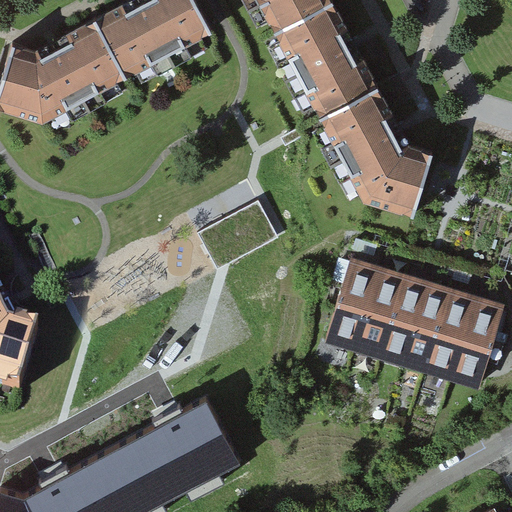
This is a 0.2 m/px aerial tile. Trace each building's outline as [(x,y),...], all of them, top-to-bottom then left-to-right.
[(140,0),(39,55),(12,48),(0,97),(0,119),(48,131),(215,41),(192,0),(140,0)] [(321,0),(249,0),(312,120),(317,129),(357,207),(410,224),(430,162),(401,153),(321,0)] [(259,202),(198,234),(217,270),(223,267),(278,239),(259,202)] [(505,301),(353,254),(326,340),(479,387),(505,301)] [(0,299),(0,384),(21,391),(39,331),(12,323),(0,299)] [(24,493),(0,487),(0,511),(147,511),(242,463),(206,397),(173,414),(52,478),(24,493)] [(506,511),(497,495),(464,511),(506,511)]
